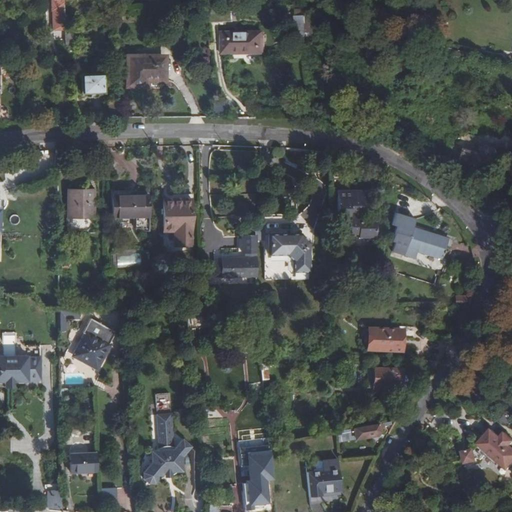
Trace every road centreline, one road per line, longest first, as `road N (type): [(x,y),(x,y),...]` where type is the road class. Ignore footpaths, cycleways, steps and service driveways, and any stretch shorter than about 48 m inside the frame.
road 1 (residential): [(491,245),(459,206),(419,178),(327,140),(154,132),(0,140)]
road 2 (residential): [(364,511),(391,452),(475,319),(491,245)]
